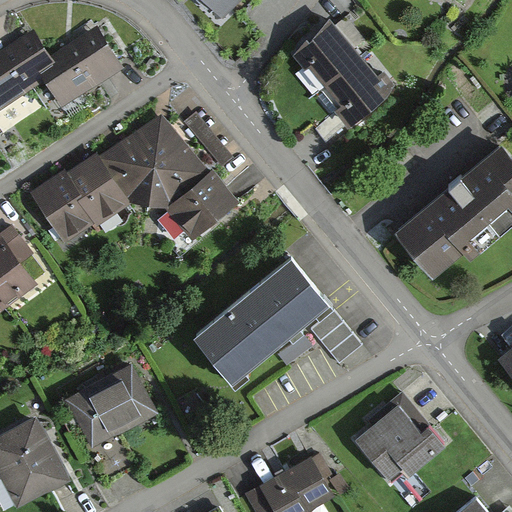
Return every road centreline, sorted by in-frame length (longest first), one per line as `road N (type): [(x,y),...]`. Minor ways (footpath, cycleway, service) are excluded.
road 1 (unknown): [(292,178),(393,83),(405,83),(450,147),(343,237)]
road 2 (residential): [(431,340),(133,511)]
road 3 (residential): [(431,340),(227,97)]
road 4 (residential): [(189,62),(0,192)]
road 5 (residential): [(511,439),(431,340)]
road 6 (residential): [(227,97),(307,0)]
